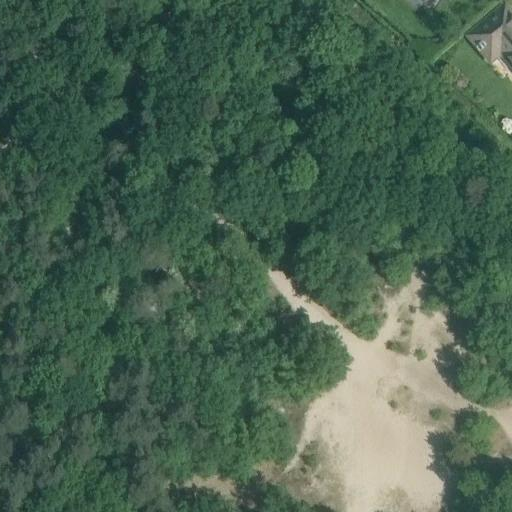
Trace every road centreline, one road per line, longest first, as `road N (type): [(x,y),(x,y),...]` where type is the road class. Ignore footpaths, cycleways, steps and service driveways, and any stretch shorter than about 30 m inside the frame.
road 1 (track): [(357,511),(360,404),(335,326),(249,221),(140,142),(103,103)]
road 2 (track): [(103,103),(73,85),(4,0)]
